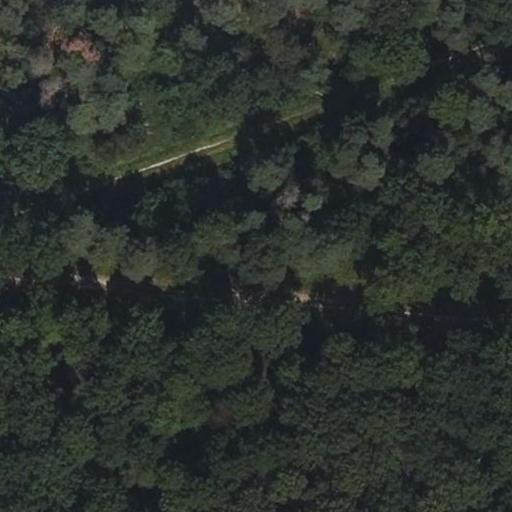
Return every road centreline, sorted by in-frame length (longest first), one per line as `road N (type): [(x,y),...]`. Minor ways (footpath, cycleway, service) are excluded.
road 1 (track): [(0,225),(511,44)]
road 2 (track): [(0,285),(511,323)]
